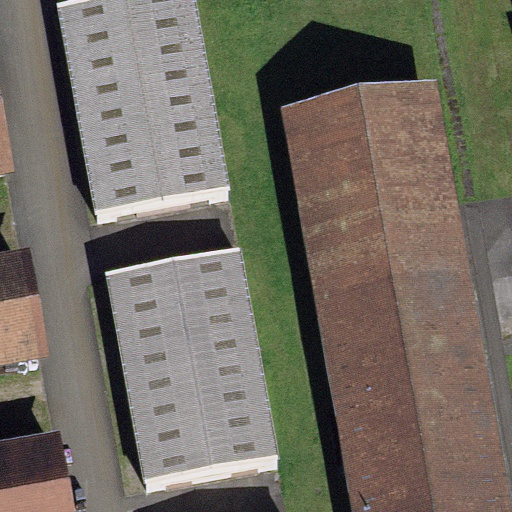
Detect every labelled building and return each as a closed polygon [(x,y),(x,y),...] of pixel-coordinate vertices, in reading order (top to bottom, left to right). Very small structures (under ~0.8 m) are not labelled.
[(172,0),(138,0),(52,16),(92,227),(211,204),(172,0)] [(492,511),(408,92),(271,120),(348,511),(492,511)] [(6,265),(0,265),(0,366),(24,362),(6,265)] [(226,265),(101,287),(137,489),(262,466),(226,265)] [(49,511),(38,449),(0,455),(0,511),(49,511)]
